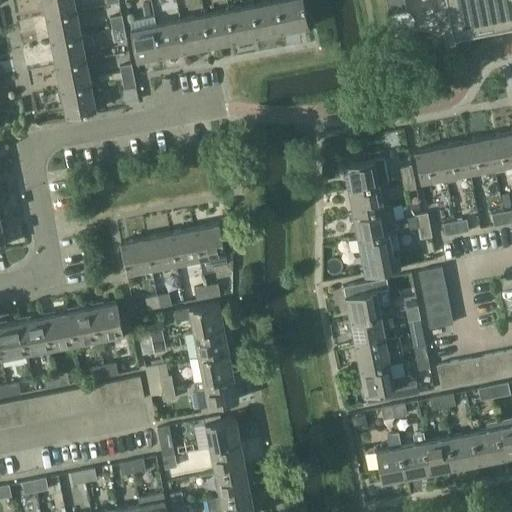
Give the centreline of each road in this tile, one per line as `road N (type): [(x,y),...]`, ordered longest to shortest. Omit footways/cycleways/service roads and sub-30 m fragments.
road 1 (residential): [(0,285),(53,274),(30,144),(229,109)]
road 2 (residential): [(511,259),(457,270),(469,343),(511,334)]
road 3 (residential): [(0,439),(149,410)]
